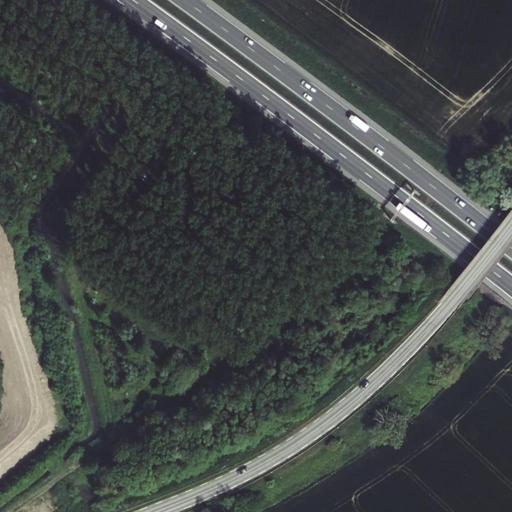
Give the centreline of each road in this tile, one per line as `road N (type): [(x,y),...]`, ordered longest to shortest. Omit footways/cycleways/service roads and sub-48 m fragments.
road 1 (motorway): [(132,0),(511,286)]
road 2 (tertiary): [(511,225),(418,339),(337,414),(260,465),(157,511)]
road 3 (motorway): [(511,248),(183,0)]
